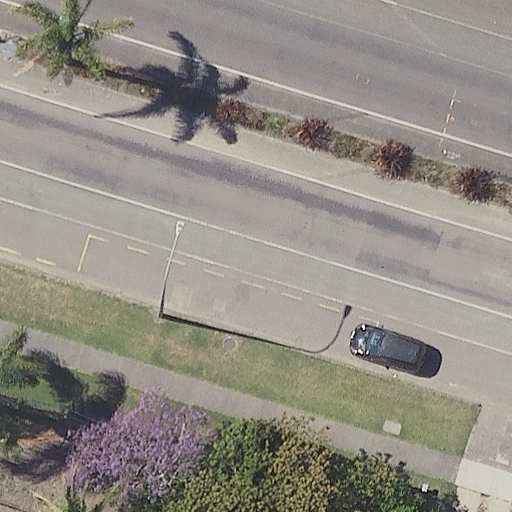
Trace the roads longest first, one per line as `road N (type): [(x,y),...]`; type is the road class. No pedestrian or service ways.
road 1 (secondary): [(511,282),(0,126)]
road 2 (secondary): [(137,0),(511,113)]
